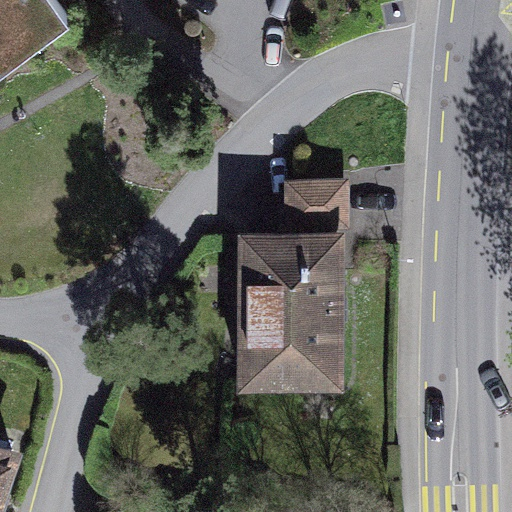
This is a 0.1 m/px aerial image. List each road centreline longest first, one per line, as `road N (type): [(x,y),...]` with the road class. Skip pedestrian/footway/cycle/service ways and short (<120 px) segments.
road 1 (residential): [(479,28),(395,43),(278,108),(98,330)]
road 2 (residential): [(462,511),(465,217)]
road 3 (residential): [(465,217),(479,28)]
road 4 (residential): [(98,330),(49,511)]
